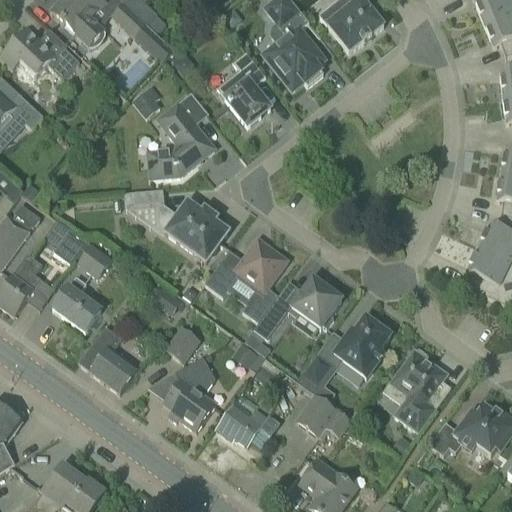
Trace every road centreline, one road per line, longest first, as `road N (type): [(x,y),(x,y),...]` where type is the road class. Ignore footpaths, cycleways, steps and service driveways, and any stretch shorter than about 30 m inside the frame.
road 1 (residential): [(398,286),(362,259),(330,255),(258,204),(253,179),(429,39)]
road 2 (tertiary): [(218,511),(0,352)]
road 3 (residential): [(398,286),(447,168),(447,98),(429,39)]
road 4 (residential): [(507,384),(435,333),(427,306),(398,286)]
